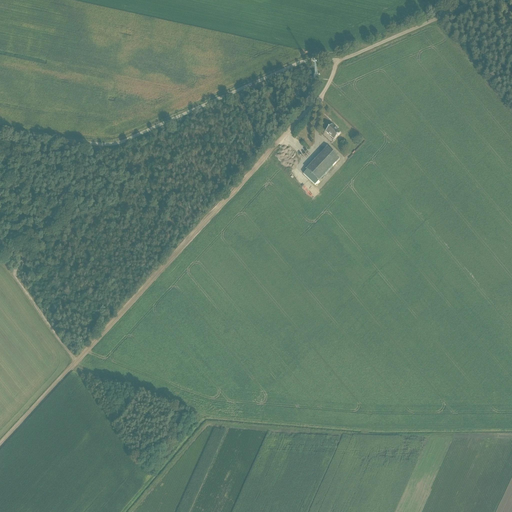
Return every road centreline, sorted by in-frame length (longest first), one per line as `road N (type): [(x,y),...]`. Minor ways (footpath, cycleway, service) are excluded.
road 1 (track): [(254,167),(0,444)]
road 2 (unclassified): [(338,59),(297,63),(114,143),(0,132)]
road 3 (track): [(100,144),(45,235),(8,275),(75,362)]
road 4 (unclassified): [(338,59),(476,0)]
road 5 (unclassified): [(338,59),(323,92),(254,167)]
